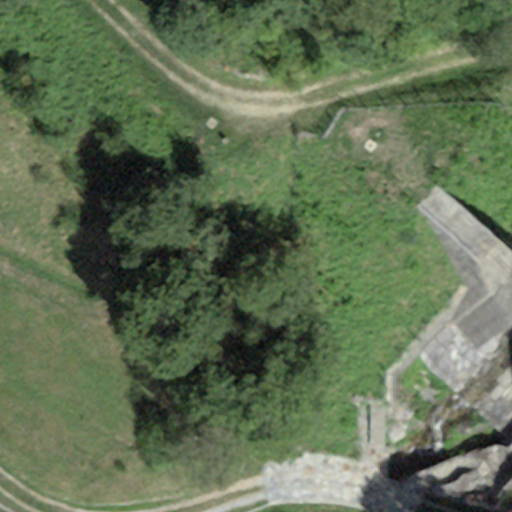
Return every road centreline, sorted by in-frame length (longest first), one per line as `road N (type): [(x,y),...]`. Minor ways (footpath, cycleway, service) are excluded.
road 1 (track): [(100,0),(233,107),(299,101),(511,49)]
road 2 (track): [(424,511),(312,486),(241,493),(183,511)]
